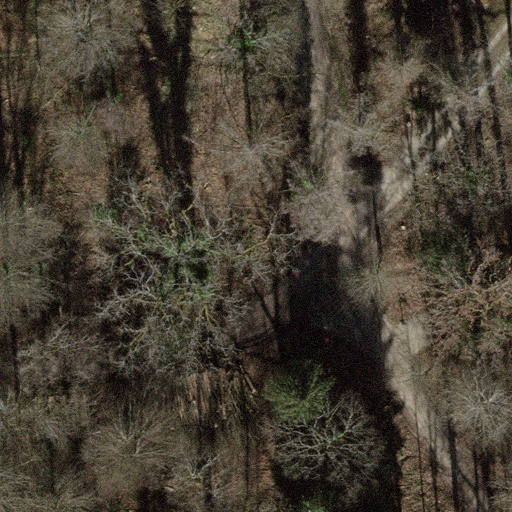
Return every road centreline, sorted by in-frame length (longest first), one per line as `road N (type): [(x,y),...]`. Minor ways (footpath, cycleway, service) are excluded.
road 1 (track): [(386,167),(283,275),(143,347),(0,355)]
road 2 (track): [(511,441),(386,167)]
road 3 (track): [(386,167),(511,6)]
road 4 (track): [(386,167),(311,0)]
